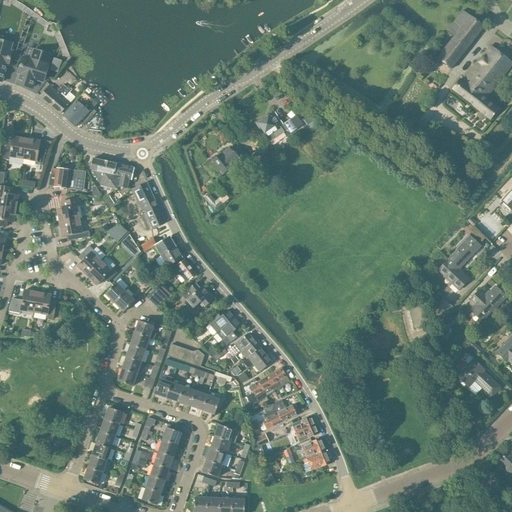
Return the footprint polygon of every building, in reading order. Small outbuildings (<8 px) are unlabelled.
[(454,37),(438,59),(451,69),(484,27),(463,11),(447,32),(454,37)] [(6,66),(8,66),(12,51),(10,50),(12,44),(1,41),(2,37),(0,36),(0,81),(2,82),(6,66)] [(497,51),(491,46),(463,82),(460,80),(453,89),(474,105),(473,106),(491,120),(499,110),(485,99),(511,64),(511,62),(508,59),(511,54),(511,53),(501,46),(497,51)] [(24,59),(23,58),(18,74),(20,74),(17,83),(32,88),(35,79),(43,82),(48,66),(46,66),(49,55),(48,55),(49,52),(36,48),(35,51),(34,50),(32,58),(25,55),(24,59)] [(49,85),(39,96),(49,105),(59,94),(66,87),(63,85),(57,92),(49,85)] [(66,87),(68,85),(59,94),(49,105),(60,114),(69,103),(64,98),(72,90),(68,86),(67,87),(66,87)] [(62,115),(62,116),(74,126),(76,128),(76,127),(81,123),(84,126),(93,116),(88,112),(96,104),(83,92),(76,100),(62,115)] [(308,104),(302,108),(308,117),(304,120),(311,130),(322,121),(308,104)] [(272,113),(258,123),(271,143),(289,130),(291,133),(302,125),(296,116),(290,120),(281,126),(272,113)] [(6,142),(3,159),(10,160),(9,164),(22,166),(23,160),(26,140),(13,137),(12,143),(6,142)] [(39,142),(26,140),(23,160),(36,162),(35,165),(42,166),(45,148),(38,147),(39,142)] [(221,154),(213,161),(219,168),(217,170),(221,175),(224,173),(224,174),(235,165),(244,176),(254,167),(239,150),(236,153),(231,147),(222,155),(221,154)] [(336,148),(329,155),(333,158),(340,151),(336,148)] [(261,149),(256,153),(264,161),(268,157),(261,149)] [(256,153),(251,157),(249,159),(255,166),(258,164),(260,166),(264,162),(256,153)] [(92,159),(90,168),(100,186),(116,190),(117,186),(119,177),(113,175),(116,164),(106,162),(92,159)] [(133,168),(116,164),(113,175),(119,177),(117,186),(126,188),(128,179),(130,179),(133,168)] [(51,174),(50,177),(48,186),(76,189),(77,180),(83,181),(84,172),(56,169),(55,174),(51,174)] [(147,183),(134,189),(134,190),(132,191),(139,207),(142,206),(152,230),(165,224),(147,183)] [(276,183),(269,190),(275,196),(282,189),(276,183)] [(0,206),(16,209),(18,196),(11,195),(12,188),(0,186),(0,206)] [(511,190),(502,201),(511,210),(511,190)] [(209,194),(204,198),(214,211),(223,204),(218,199),(215,201),(209,194)] [(109,196),(104,199),(109,207),(114,204),(109,196)] [(56,209),(59,223),(79,219),(77,206),(80,206),(78,199),(61,202),(62,208),(56,209)] [(16,209),(0,206),(0,226),(6,227),(6,221),(14,222),(16,209)] [(471,217),(467,221),(473,226),(477,223),(471,217)] [(79,219),(59,223),(62,236),(69,235),(70,240),(89,237),(88,231),(82,232),(79,219)] [(473,226),(469,230),(481,242),(485,238),(473,226)] [(129,235),(121,243),(125,247),(132,240),(129,235)] [(161,255),(176,246),(169,236),(157,244),(153,238),(141,245),(145,251),(155,245),(161,255)] [(480,246),(469,236),(457,249),(458,249),(439,269),(445,275),(444,276),(458,289),(469,279),(462,273),(460,275),(457,271),(480,246)] [(87,276),(100,262),(91,253),(94,250),(89,245),(77,257),(82,261),(77,266),(87,276)] [(182,257),(176,246),(161,255),(168,266),(182,257)] [(178,265),(175,268),(185,281),(188,279),(189,279),(196,274),(184,260),(178,265)] [(110,271),(100,262),(87,276),(97,285),(104,278),(108,282),(117,273),(112,268),(110,271)] [(145,281),(135,271),(131,275),(141,285),(145,281)] [(114,303),(125,291),(116,282),(105,293),(114,303)] [(196,283),(182,295),(194,309),(201,303),(205,307),(214,299),(203,286),(200,288),(196,283)] [(164,285),(159,289),(169,298),(173,294),(164,285)] [(169,299),(157,287),(147,298),(158,309),(169,299)] [(506,297),(495,287),(485,297),(479,290),(470,300),(475,305),(470,310),(481,321),(491,310),(492,311),(506,297)] [(34,313),(37,293),(24,291),(22,300),(17,300),(14,313),(21,314),(21,311),(34,313)] [(135,300),(125,291),(114,303),(124,312),(135,300)] [(51,295),(37,293),(34,313),(47,316),(47,318),(53,319),(56,302),(50,301),(51,295)] [(436,307),(434,309),(439,324),(442,321),(454,308),(444,298),(436,307)] [(511,305),(509,302),(499,313),(505,319),(511,311),(511,305)] [(408,307),(414,330),(429,327),(424,304),(408,307)] [(454,308),(442,321),(447,325),(459,313),(457,310),(454,308)] [(209,323),(208,324),(216,333),(235,317),(229,310),(224,314),(222,312),(209,323)] [(235,317),(216,333),(227,346),(240,334),(236,329),(241,325),(235,317)] [(140,320),(135,333),(150,338),(154,339),(155,334),(152,333),(155,326),(140,320)] [(22,329),(21,336),(29,337),(31,331),(22,329)] [(131,345),(146,350),(150,338),(135,333),(131,345)] [(249,334),(235,345),(235,344),(230,348),(236,355),(240,352),(241,352),(255,341),(249,334)] [(511,335),(490,358),(500,368),(508,360),(511,363),(511,335)] [(472,340),(468,345),(475,351),(479,347),(472,340)] [(260,348),(255,341),(241,352),(246,360),(247,359),(260,348)] [(173,357),(177,346),(172,344),(168,355),(173,357)] [(127,357),(142,362),(146,350),(131,345),(127,357)] [(173,357),(178,359),(182,348),(177,346),(173,357)] [(457,368),(462,372),(457,376),(468,386),(474,380),(491,396),(499,387),(482,371),(483,370),(473,360),(478,356),(467,346),(463,350),(473,360),(469,365),(464,360),(462,360),(457,366),(457,368)] [(178,359),(184,361),(187,349),(182,348),(178,359)] [(247,359),(253,366),(266,355),(260,348),(247,359)] [(184,361),(189,362),(193,351),(187,349),(184,361)] [(224,349),(208,360),(211,364),(227,353),(224,349)] [(198,350),(193,351),(189,362),(200,366),(204,355),(198,350)] [(272,363),(266,355),(253,366),(259,373),(272,363)] [(123,369),(137,374),(142,362),(127,357),(123,369)] [(176,369),(179,363),(171,361),(169,367),(176,369)] [(176,369),(189,373),(191,367),(179,363),(176,369)] [(198,383),(199,383),(203,372),(191,367),(189,373),(200,377),(198,383)] [(237,367),(231,371),(234,377),(241,372),(237,367)] [(118,381),(133,386),(137,374),(123,369),(118,381)] [(274,373),(282,387),(290,383),(281,369),(274,373)] [(214,375),(203,372),(199,383),(200,384),(202,385),(204,379),(212,381),(214,375)] [(227,376),(222,374),(215,372),(214,376),(219,378),(217,384),(224,386),(226,381),(230,383),(232,377),(230,377),(227,376)] [(244,373),(237,377),(242,384),(249,379),(244,373)] [(274,373),(266,378),(275,392),(282,387),(274,373)] [(159,379),(154,393),(167,398),(172,383),(171,383),(172,378),(167,376),(166,381),(159,379)] [(147,377),(145,383),(153,385),(155,379),(150,377),(150,378),(147,377)] [(266,378),(258,383),(267,397),(275,392),(266,378)] [(167,398),(179,402),(184,387),(172,383),(167,398)] [(250,388),(253,392),(241,399),(245,409),(248,415),(249,415),(249,416),(254,414),(252,410),(254,409),(252,406),(267,397),(258,383),(250,388)] [(179,402),(191,406),(196,391),(184,387),(179,402)] [(191,406),(203,410),(208,395),(196,391),(191,406)] [(220,400),(208,395),(203,410),(215,414),(220,400)] [(282,401),(273,406),(277,413),(282,422),(296,415),(292,406),(286,409),(282,401)] [(263,424),(259,426),(262,430),(263,430),(263,431),(266,429),(267,430),(282,422),(277,413),(273,406),(272,405),(264,409),(268,418),(262,421),(263,424)] [(109,407),(105,420),(120,425),(124,413),(109,407)] [(297,425),(299,428),(296,429),(299,435),(293,438),(296,443),(318,434),(311,417),(301,421),(301,423),(297,425)] [(105,420),(101,432),(116,437),(120,425),(105,420)] [(167,428),(163,440),(177,445),(181,433),(175,431),(177,427),(168,424),(167,428)] [(219,424),(215,436),(230,442),(235,443),(239,431),(234,430),(219,424)] [(101,432),(96,444),(111,449),(116,437),(101,432)] [(265,434),(252,440),(256,449),(269,443),(265,434)] [(215,436),(211,448),(226,453),(230,442),(215,436)] [(304,445),(301,446),(303,451),(306,458),(307,458),(325,451),(320,439),(304,445)] [(163,440),(159,452),(173,457),(177,445),(163,440)] [(96,444),(92,456),(107,461),(111,449),(96,444)] [(240,457),(245,459),(250,446),(245,444),(240,457)] [(211,448),(206,460),(222,465),(226,453),(211,448)] [(511,449),(510,451),(509,451),(498,463),(506,471),(507,470),(511,474),(511,449)] [(325,451),(307,458),(302,459),(304,464),(308,463),(311,471),(319,467),(319,468),(330,464),(325,451)] [(159,452),(154,464),(169,469),(173,457),(159,452)] [(92,456),(88,468),(103,473),(107,461),(92,456)] [(140,459),(134,457),(130,469),(135,471),(140,459)] [(222,465),(206,460),(202,472),(217,477),(222,465)] [(239,460),(235,470),(241,472),(244,462),(239,460)] [(154,464),(150,476),(164,481),(169,469),(154,464)] [(103,473),(88,468),(84,480),(99,485),(103,473)] [(241,472),(235,470),(234,474),(234,473),(232,479),(238,479),(241,472)] [(271,472),(263,476),(268,484),(275,479),(271,472)] [(150,476),(146,488),(160,493),(164,481),(150,476)] [(160,493),(146,488),(142,500),(156,505),(160,493)] [(206,511),(207,498),(194,497),(193,511),(206,511)] [(206,511),(218,511),(219,499),(207,498),(206,511)] [(218,511),(231,511),(232,499),(219,499),(218,511)] [(243,511),(245,500),(232,499),(231,511),(243,511)]
